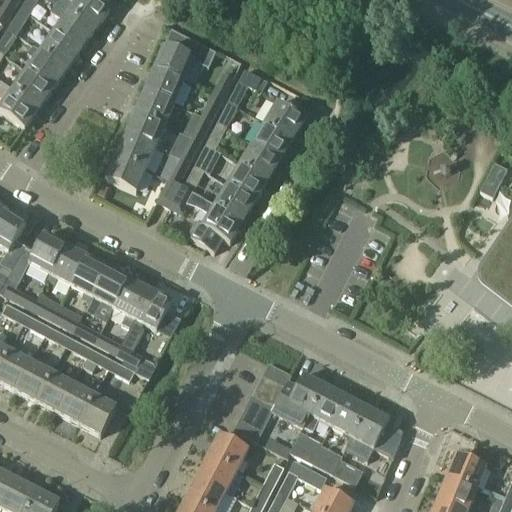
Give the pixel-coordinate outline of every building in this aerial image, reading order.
[(16,10),(21,0),(7,0),(6,4),(16,10)] [(29,18),(37,5),(28,0),(27,0),(20,12),(29,18)] [(56,8),(95,35),(109,17),(85,0),(78,0),(72,9),(61,1),(56,8)] [(0,16),(9,22),(16,10),(6,4),(0,12),(0,16)] [(81,55),(95,35),(56,8),(51,15),(62,23),(53,35),(81,55)] [(21,31),(29,18),(20,12),(12,26),(21,31)] [(67,75),(81,55),(53,35),(39,55),(67,75)] [(185,87),(187,81),(195,65),(211,71),(217,58),(170,36),(164,51),(154,73),(185,87)] [(0,56),(4,59),(12,46),(3,40),(0,44),(0,56)] [(67,75),(39,55),(33,50),(26,60),(32,64),(25,74),(53,95),(67,75)] [(175,109),(185,87),(154,73),(144,95),(175,109)] [(39,114),(53,95),(25,74),(11,94),(39,114)] [(231,99),(240,104),(247,91),(261,98),(267,87),(244,75),(231,99)] [(214,100),(225,105),(235,85),(224,79),(214,100)] [(39,114),(11,94),(0,86),(0,101),(4,104),(0,109),(0,116),(25,134),(39,114)] [(187,87),(181,101),(202,110),(208,96),(187,87)] [(166,131),(175,109),(144,95),(134,117),(166,131)] [(214,126),(225,105),(214,100),(213,100),(202,121),(214,126)] [(263,127),(292,145),(304,125),(275,107),(263,127)] [(225,132),(233,117),(224,112),(216,128),(225,132)] [(156,153),(166,131),(134,117),(125,139),(156,153)] [(478,144),(420,120),(412,140),(471,163),(478,144)] [(203,148),(214,126),(202,121),(191,142),(203,148)] [(279,166),(292,145),(263,127),(251,148),(279,166)] [(217,148),(225,132),(216,128),(209,143),(217,148)] [(146,175),(156,153),(125,139),(115,161),(146,175)] [(192,169),(203,148),(191,142),(180,163),(192,169)] [(267,186),(279,166),(251,148),(238,168),(267,186)] [(203,175),(211,159),(202,155),(194,171),(203,175)] [(136,197),(146,175),(115,161),(105,183),(136,197)] [(181,191),(192,169),(180,163),(169,184),(181,191)] [(254,207),(267,186),(238,168),(225,189),(254,207)] [(507,175),(494,168),(479,197),(492,203),(507,175)] [(194,191),(203,175),(194,171),(186,186),(194,191)] [(170,212),(181,191),(169,184),(158,206),(170,212)] [(242,227),(254,207),(225,189),(213,210),(242,227)] [(180,218),(191,197),(181,191),(170,212),(180,218)] [(229,249),(242,227),(213,210),(200,231),(195,228),(186,242),(213,258),(221,244),(229,249)] [(4,216),(0,223),(0,253),(7,258),(25,230),(4,216)] [(49,281),(64,251),(43,239),(35,255),(25,250),(10,276),(0,293),(0,299),(31,315),(36,304),(15,293),(27,269),(49,281)] [(70,292),(85,262),(64,251),(49,281),(70,292)] [(387,307),(400,281),(344,252),(331,279),(387,307)] [(91,303),(107,273),(85,262),(70,292),(91,303)] [(0,293),(10,276),(0,269),(0,293)] [(112,314),(128,285),(107,273),(91,303),(112,314)] [(134,326),(149,296),(128,285),(112,314),(134,326)] [(134,326),(115,361),(137,372),(143,361),(134,356),(146,332),(155,337),(171,307),(149,296),(134,326)] [(17,326),(22,317),(8,309),(3,319),(17,326)] [(51,326),(57,315),(45,309),(39,320),(51,326)] [(63,333),(69,322),(57,315),(51,326),(63,333)] [(44,341),(49,332),(35,324),(31,334),(44,341)] [(504,381),(511,358),(511,332),(502,329),(486,374),(504,381)] [(58,349),(63,339),(49,332),(44,341),(58,349)] [(94,349),(100,338),(88,332),(82,343),(94,349)] [(106,355),(111,344),(100,338),(94,349),(106,355)] [(87,363),(92,354),(78,347),(73,356),(87,363)] [(0,374),(10,355),(0,350),(0,374)] [(101,371),(105,361),(92,354),(87,363),(96,369),(101,371)] [(0,388),(15,396),(31,366),(10,355),(0,374),(0,388)] [(87,363),(82,371),(92,376),(96,369),(87,363)] [(37,408),(53,378),(31,366),(15,396),(37,408)] [(121,369),(115,379),(129,386),(135,377),(121,369)] [(264,380),(286,392),(292,381),(270,369),(264,380)] [(57,419),(73,389),(53,378),(37,408),(57,419)] [(280,403),(286,392),(264,380),(258,391),(280,403)] [(310,422),(325,392),(303,380),(287,410),(310,422)] [(78,430),(94,400),(73,389),(57,419),(78,430)] [(274,414),(280,403),(258,391),(252,402),(274,414)] [(331,433),(346,402),(325,392),(310,422),(317,426),(331,433)] [(94,400),(78,430),(100,441),(115,411),(94,400)] [(268,425),(274,414),(252,402),(246,414),(268,425)] [(352,444),(368,414),(346,402),(331,433),(352,444)] [(262,437),(268,425),(246,414),(240,425),(262,437)] [(368,414),(352,444),(374,455),(389,425),(368,414)] [(307,421),(302,432),(311,437),(317,426),(310,422),(307,421)] [(257,447),(262,437),(240,425),(234,436),(257,447)] [(207,460),(237,476),(248,455),(218,439),(207,460)] [(267,443),(264,452),(284,460),(288,452),(267,443)] [(312,453),(309,451),(297,445),(290,459),(305,467),(312,453)] [(497,457),(488,466),(493,470),(500,470),(506,465),(497,457)] [(225,497),(237,476),(207,460),(196,482),(225,497)] [(445,482),(475,494),(484,472),(454,460),(445,482)] [(324,476),(329,468),(316,461),(311,470),(324,476)] [(274,496),(284,501),(294,481),(319,494),(325,483),(290,465),(274,496)] [(341,466),(333,481),(353,491),(360,476),(341,466)] [(271,483),(277,487),(284,474),(277,471),(271,483)] [(0,511),(1,511),(16,485),(0,476),(0,511)] [(201,511),(217,511),(225,497),(196,482),(184,503),(201,511)] [(450,511),(467,511),(475,494),(445,482),(435,506),(450,511)] [(27,511),(36,495),(16,485),(1,511),(27,511)] [(314,511),(352,511),(354,510),(323,494),(314,511)] [(36,495),(27,511),(55,511),(58,507),(36,495)] [(263,511),(269,502),(262,499),(254,511),(263,511)] [(201,511),(184,503),(179,511),(201,511)] [(274,511),(277,507),(270,503),(265,511),(274,511)]
